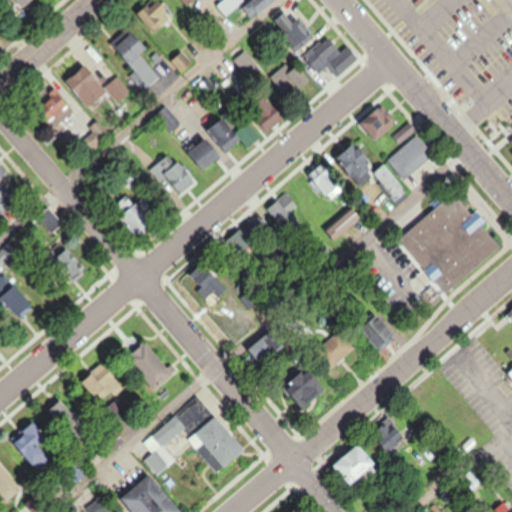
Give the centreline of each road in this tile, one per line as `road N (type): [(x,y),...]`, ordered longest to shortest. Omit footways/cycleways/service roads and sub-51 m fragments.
road 1 (residential): [(340,511),(0,116)]
road 2 (residential): [(387,59),(0,400)]
road 3 (residential): [(511,268),(231,511)]
road 4 (residential): [(511,206),(336,0)]
road 5 (residential): [(96,0),(0,84)]
